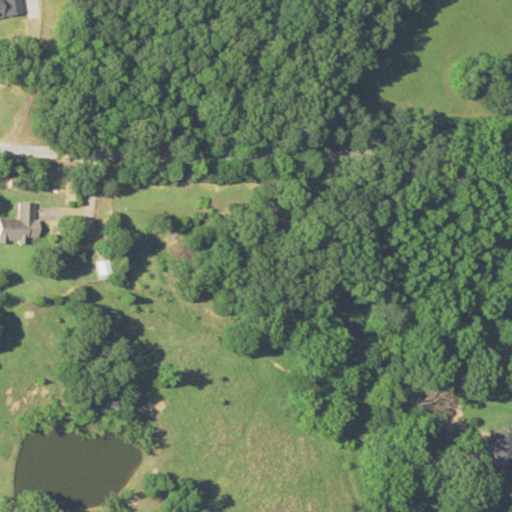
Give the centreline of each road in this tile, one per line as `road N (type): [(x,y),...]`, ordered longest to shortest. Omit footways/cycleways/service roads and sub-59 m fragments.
road 1 (residential): [(0,149),(511,155)]
road 2 (track): [(333,511),(353,474),(471,355),(511,262)]
